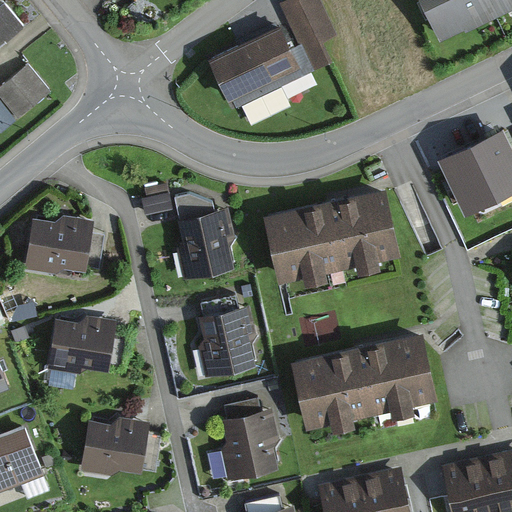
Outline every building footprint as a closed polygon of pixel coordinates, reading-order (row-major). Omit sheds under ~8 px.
[(321,0),(282,0),(282,1),(301,39),(315,68),(332,60),(322,40),(337,32),(321,0)] [(422,0),(439,35),(511,0),(422,0)] [(0,37),(20,20),(4,1),(0,4),(0,37)] [(243,44),(212,58),(230,95),(233,94),(238,105),(315,68),(301,39),(294,43),(284,23),(243,44)] [(0,82),(0,95),(17,117),(50,90),(26,61),(0,82)] [(441,154),(466,206),(511,185),(511,145),(503,125),(441,154)] [(147,187),(148,193),(143,195),(147,213),(174,206),(168,182),(147,187)] [(378,255),(400,250),(385,185),(333,197),(267,212),(282,277),(305,272),(306,277),(327,273),(326,267),(357,260),(358,266),(380,261),(378,255)] [(189,190),(176,193),(181,215),(179,215),(184,239),(179,245),(186,277),(235,266),(230,247),(236,237),(228,205),(215,209),(213,200),(189,190)] [(98,266),(103,231),(90,230),(92,216),(64,212),(56,218),(33,215),(27,265),(58,268),(65,264),(86,267),(87,264),(98,266)] [(206,375),(256,364),(248,328),(254,327),(249,303),(239,306),(236,292),(202,299),(205,311),(199,312),(205,339),(200,343),(206,375)] [(79,319),(56,315),(48,366),(78,370),(89,364),(108,367),(109,364),(122,366),(128,330),(114,328),(116,317),(87,312),(79,319)] [(436,393),(421,330),(361,344),(292,360),(307,424),(333,418),(334,425),(356,420),(355,414),(391,406),(393,412),(414,407),(412,399),(436,393)] [(228,475),(279,465),(275,444),(280,436),(273,405),(262,407),(259,395),(224,402),(226,413),(222,414),(227,440),(222,445),(228,475)] [(113,421),(89,417),(81,467),(111,472),(122,465),(142,468),(143,465),(155,467),(161,433),(148,431),(149,419),(119,414),(113,421)] [(0,490),(44,473),(25,423),(0,432),(0,490)] [(445,464),(455,511),(507,511),(511,511),(511,449),(505,451),(464,460),(445,464)] [(326,511),(411,511),(402,470),(382,474),(342,483),(321,487),(326,511)] [(297,511),(295,501),(283,504),(280,493),(245,501),(247,511),(297,511)]
